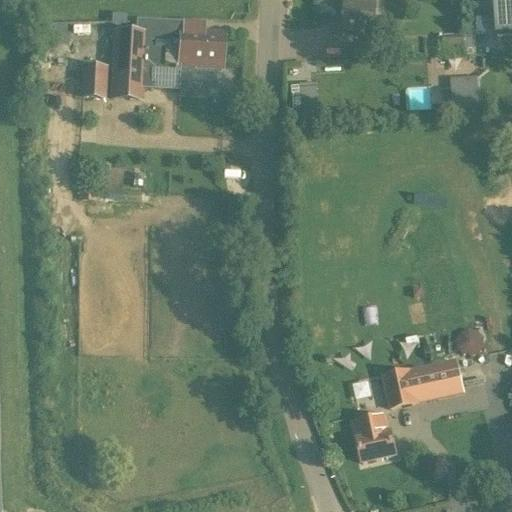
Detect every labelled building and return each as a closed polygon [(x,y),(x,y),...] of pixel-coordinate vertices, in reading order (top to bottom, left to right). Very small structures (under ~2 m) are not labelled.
[(374,34),(375,0),(351,0),(351,5),(344,5),(343,32),(374,34)] [(511,32),(511,0),(497,0),(499,33),(511,32)] [(111,68),(109,102),(142,104),(143,91),(144,63),(179,66),(183,66),(222,68),(223,38),(204,37),(181,35),(182,24),(136,21),(135,33),(113,32),(111,68)] [(442,49),(465,47),(464,36),(442,37),(442,49)] [(105,102),(106,68),(81,67),(79,101),(105,102)] [(484,355),(484,332),(459,332),(459,355),(484,355)] [(466,397),(460,370),(458,362),(431,367),(438,403),(466,397)] [(388,414),(438,403),(431,367),(381,378),(388,414)] [(369,383),(354,386),(357,401),(372,398),(369,383)] [(389,433),(386,418),(353,426),(362,466),(397,457),(391,433),(389,433)]
